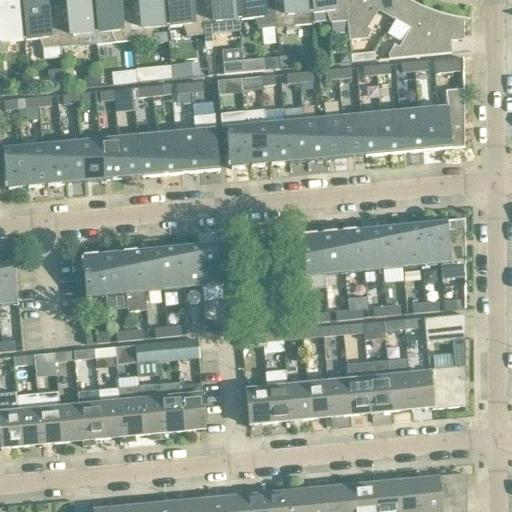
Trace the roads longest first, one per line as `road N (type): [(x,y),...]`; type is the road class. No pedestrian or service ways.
road 1 (residential): [(0,490),(496,442)]
road 2 (residential): [(493,185),(0,232)]
road 3 (residential): [(496,442),(493,185)]
road 4 (residential): [(493,185),(491,0)]
